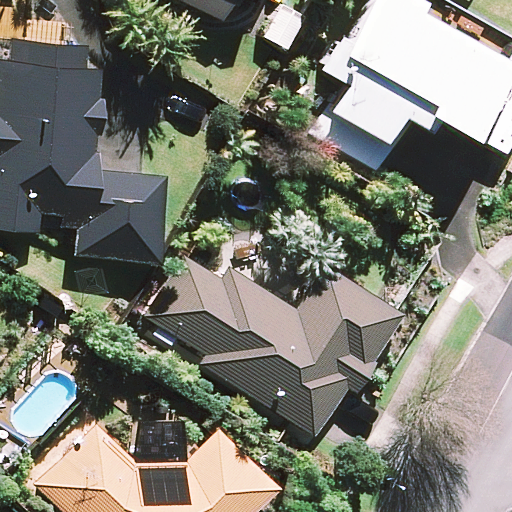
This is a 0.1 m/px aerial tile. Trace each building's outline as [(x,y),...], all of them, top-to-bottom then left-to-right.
[(161,0),(214,24),(224,0),(253,0),(256,1),(256,0),(161,0)] [(457,148),(501,72),(493,67),(507,44),(429,0),(367,0),(341,46),(333,42),(314,74),(339,89),(311,137),(372,172),(398,128),(417,139),(424,129),(457,148)] [(77,53),(0,46),(0,233),(29,236),(30,224),(72,227),(69,260),(149,267),(157,180),(88,174),(96,76),(75,74),(77,53)] [(264,411),(309,440),(340,391),(346,394),(395,318),(319,269),(290,314),(223,270),(215,283),(182,262),(143,323),(202,360),(197,368),(264,411)] [(211,433),(180,465),(135,465),(96,427),(35,491),(56,511),(251,511),(271,491),(211,433)]
